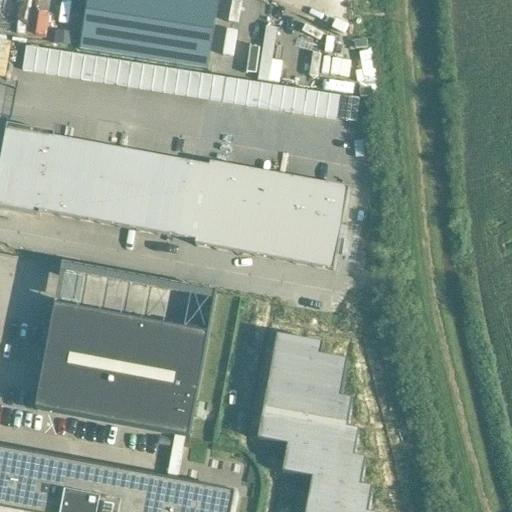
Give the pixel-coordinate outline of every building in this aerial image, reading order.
[(88,0),(81,51),(208,71),(219,0),(88,0)] [(27,48),(26,54),(37,56),(38,49),(27,48)] [(37,56),(35,73),(46,75),(50,51),(38,49),(37,56)] [(50,51),(46,75),(58,77),(62,53),(50,51)] [(62,53),(58,77),(70,79),(74,55),(62,53)] [(26,54),(23,71),(35,73),(37,56),(26,54)] [(74,55),(70,79),(82,80),(85,57),(74,55)] [(85,57),(82,80),(93,82),(97,59),(85,57)] [(97,59),(93,82),(105,84),(109,61),(97,59)] [(109,61),(105,84),(117,86),(121,62),(109,61)] [(121,62),(117,86),(128,88),(132,64),(121,62)] [(132,64),(128,88),(140,90),(144,66),(132,64)] [(144,66),(140,90),(152,92),(156,68),(144,66)] [(156,68),(152,92),(164,93),(167,70),(156,68)] [(167,70),(164,93),(176,95),(179,72),(167,70)] [(179,72),(176,95),(187,97),(191,74),(179,72)] [(191,74),(187,97),(199,99),(203,75),(191,74)] [(203,75),(199,99),(211,101),(214,77),(203,75)] [(214,77),(211,101),(223,103),(226,79),(214,77)] [(226,79),(223,103),(234,105),(238,81),(226,79)] [(238,81),(234,105),(246,107),(250,83),(238,81)] [(250,83),(246,107),(257,108),(261,85),(250,83)] [(261,85),(257,108),(269,110),(273,87),(261,85)] [(273,87),(269,110),(281,112),(284,88),(273,87)] [(284,88),(281,112),(292,114),(296,90),(284,88)] [(296,90),(292,114),(304,116),(308,92),(296,90)] [(308,92),(304,116),(315,117),(319,94),(308,92)] [(319,94),(315,117),(327,119),(331,96),(319,94)] [(331,96),(327,119),(339,121),(342,98),(331,96)] [(55,135),(8,126),(0,169),(0,209),(40,217),(41,214),(179,239),(199,243),(198,247),(334,272),(350,190),(213,165),(213,168),(193,165),(55,139),(55,135)] [(190,439),(209,338),(56,310),(37,411),(176,437),(185,439),(190,439)] [(264,415),(259,442),(289,448),(284,475),(314,480),(309,505),(307,511),(369,511),(374,490),(362,488),(367,461),(355,459),(360,432),(349,430),(354,402),(342,400),(349,363),(322,358),(325,346),(302,342),(279,337),(270,387),(264,415)] [(233,511),(237,496),(177,485),(185,439),(176,437),(168,483),(0,451),(0,511),(14,511),(233,511)]
